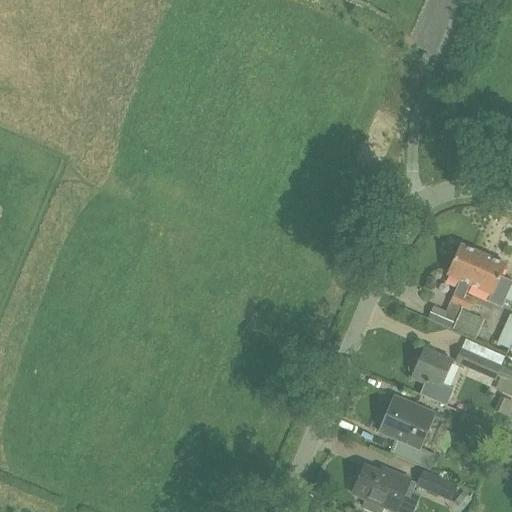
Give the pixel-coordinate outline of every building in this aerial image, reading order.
[(451,304),(460,307),(465,295),(470,285),(483,254),(461,245),(448,275),(460,280),(451,304)] [(483,254),(470,285),(492,295),(505,264),(483,254)] [(465,295),(460,307),(469,311),(475,299),(465,295)] [(456,316),(447,313),(433,307),(427,319),(450,328),(456,316)] [(460,310),(452,329),(475,339),(483,320),(460,310)] [(510,344),(511,340),(511,330),(504,327),(495,347),(507,352),(510,344)] [(455,363),(495,381),(497,376),(501,366),(461,348),(455,363)] [(413,360),(409,369),(410,373),(414,374),(412,379),(429,386),(431,383),(440,387),(451,360),(424,349),(419,360),(416,359),(413,360)] [(497,376),(501,377),(511,382),(511,370),(501,366),(497,376)] [(511,382),(501,377),(495,389),(511,396),(511,382)] [(511,401),(502,397),(496,411),(509,417),(511,410),(511,401)] [(395,398),(380,432),(404,442),(398,456),(398,457),(430,470),(436,456),(418,448),(431,418),(433,414),(395,398)] [(365,467),(353,494),(365,500),(363,505),(365,509),(371,511),(382,511),(384,508),(394,511),(395,511),(410,480),(393,473),(391,478),(365,467)] [(422,471),(416,486),(451,501),(458,485),(422,471)] [(415,511),(414,488),(407,489),(408,511),(415,511)] [(463,492),(454,503),(462,510),(471,499),(463,492)]
